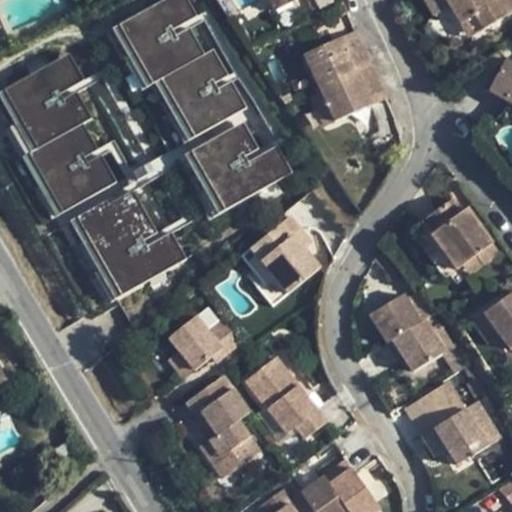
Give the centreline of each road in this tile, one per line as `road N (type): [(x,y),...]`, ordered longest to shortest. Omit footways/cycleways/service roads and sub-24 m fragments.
road 1 (residential): [(414,511),(413,489),(355,397),(336,295),(375,211),(436,135)]
road 2 (tertiary): [(0,260),(154,511)]
road 3 (residential): [(377,0),(436,135)]
road 4 (residential): [(436,135),(511,233)]
